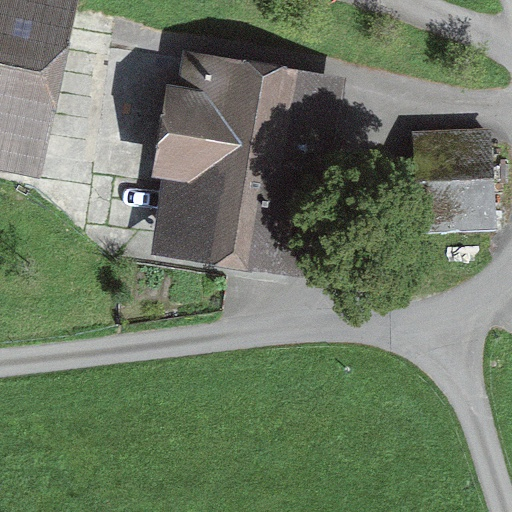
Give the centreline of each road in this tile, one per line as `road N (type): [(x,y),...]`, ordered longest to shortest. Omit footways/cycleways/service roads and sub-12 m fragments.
road 1 (track): [(0,363),(444,312)]
road 2 (track): [(506,511),(444,312),(492,288),(511,266)]
